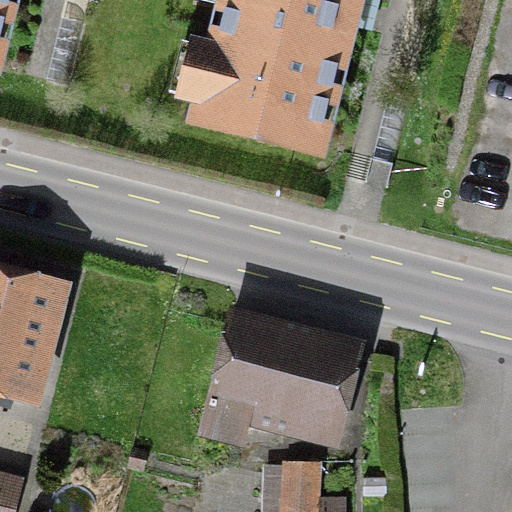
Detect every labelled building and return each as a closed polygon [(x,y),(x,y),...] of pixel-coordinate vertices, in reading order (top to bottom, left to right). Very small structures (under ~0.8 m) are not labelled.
[(0,0),(0,34),(8,0),(0,0)] [(351,9),(353,0),(227,0),(193,131),(312,161),(351,9)] [(0,402),(42,413),(74,288),(0,269),(0,402)] [(370,348),(237,314),(204,441),(240,450),(245,429),(343,454),(370,348)] [(511,511),(511,398),(502,396),(472,511),(511,511)] [(282,468),(283,511),(319,511),(319,467),(282,468)] [(0,511),(9,511),(18,479),(0,474),(0,511)]
